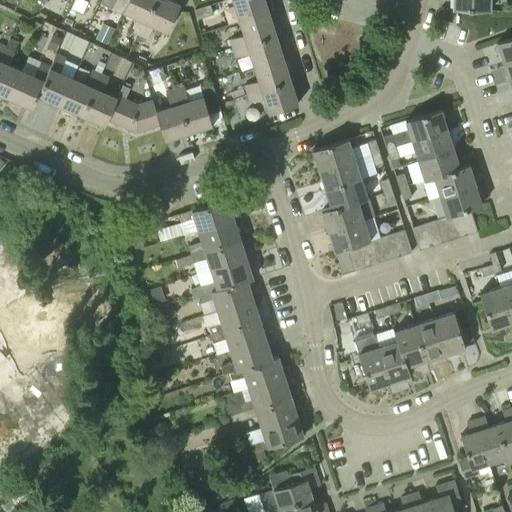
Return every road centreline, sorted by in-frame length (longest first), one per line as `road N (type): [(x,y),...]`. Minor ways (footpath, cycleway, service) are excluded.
road 1 (residential): [(511,374),(396,422),(354,421),(321,388),(308,298)]
road 2 (residential): [(260,145),(128,185),(99,181),(0,137)]
road 3 (residential): [(308,298),(511,237)]
road 4 (residential): [(508,210),(463,73),(450,57),(407,43)]
road 5 (residential): [(308,298),(260,145)]
road 6 (residential): [(315,125),(385,94),(407,43)]
road 7 (residential): [(315,125),(277,0)]
